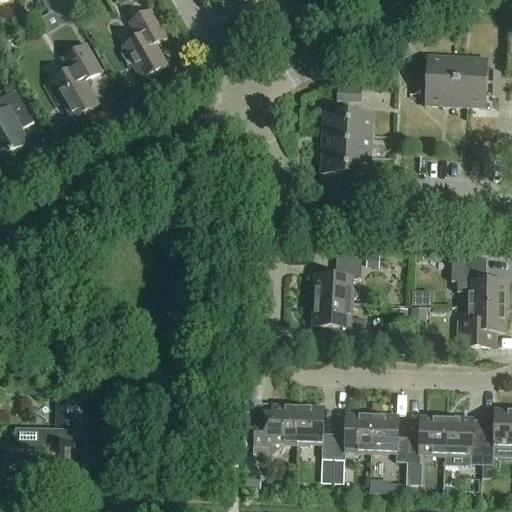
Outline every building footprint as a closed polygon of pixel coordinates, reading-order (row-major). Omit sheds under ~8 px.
[(66,7),(53,14),(60,28),(76,20),(69,5),(66,7)] [(130,71),(135,68),(143,83),(166,70),(154,49),(165,42),(150,14),(130,26),(139,41),(122,51),(123,52),(120,54),(130,71)] [(98,108),(89,92),(90,86),(89,83),(101,76),(85,48),(62,62),(69,74),(44,89),(56,110),(62,106),(72,123),(98,108)] [(498,101),(500,75),(487,74),(487,63),(427,60),(426,72),(414,71),(412,97),(425,98),(424,109),(485,112),(486,100),(498,101)] [(337,88),(336,105),(361,106),(362,89),(337,88)] [(16,136),(33,126),(15,94),(0,102),(0,108),(3,113),(0,115),(0,160),(9,156),(10,159),(25,151),(16,136)] [(369,180),(372,118),(323,116),(320,178),(369,180)] [(332,189),(331,207),(358,208),(359,190),(332,189)] [(316,279),(314,305),(350,307),(351,281),(360,282),(361,257),(337,256),(335,280),(316,279)] [(366,258),(366,272),(379,272),(380,258),(366,258)] [(451,285),(460,285),(468,285),(468,310),(504,311),(504,285),(485,285),(485,263),(451,263),(451,285)] [(365,323),(349,322),(350,307),(314,305),(313,331),(334,331),(333,346),(364,347),(365,323)] [(504,337),(504,311),(468,310),(468,327),(459,326),(459,351),(459,359),(492,359),(492,337),(504,337)] [(392,313),(392,332),(406,333),(406,313),(392,313)] [(407,356),(423,357),(424,332),(408,331),(407,356)] [(392,356),(392,361),(406,361),(406,357),(407,349),(392,348),(392,356)] [(82,400),(55,400),(56,431),(78,430),(78,414),(82,414),(82,400)] [(254,416),(254,426),(253,461),(270,461),(280,452),(281,447),(296,447),(298,411),(272,410),(271,417),(254,416)] [(333,463),(334,439),(322,438),(324,412),(298,411),(296,447),(322,448),(321,463),(322,463),(322,470),(333,470),(333,463)] [(511,451),(511,415),(494,414),(493,445),(482,444),(481,469),(493,469),(494,450),(511,451)] [(345,455),(370,456),(372,420),(346,419),(345,439),(334,439),(333,463),(333,470),(332,473),(344,473),(345,455)] [(407,466),(408,441),(397,441),(398,421),(372,420),(370,456),(396,457),(396,466),(407,466)] [(445,459),(446,423),(420,422),(419,442),(408,441),(407,466),(419,467),(419,458),(445,459)] [(470,469),(481,469),(482,444),(471,444),(472,424),(446,423),(445,459),(470,460),(470,469)] [(0,446),(0,473),(34,474),(34,470),(46,470),(45,478),(73,479),(74,446),(72,446),(72,434),(16,433),(16,447),(0,446)] [(369,495),(369,497),(389,497),(389,496),(389,484),(369,483),(369,495)]
